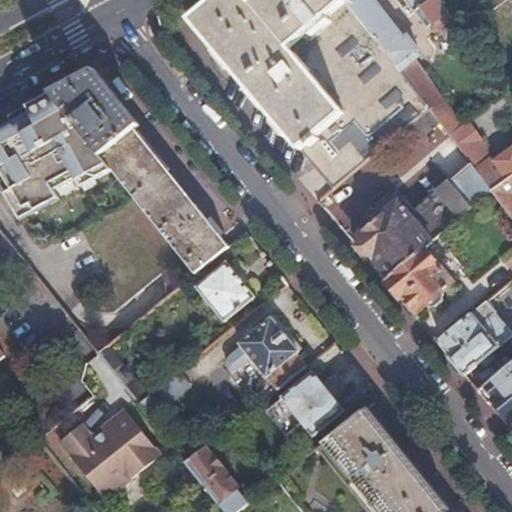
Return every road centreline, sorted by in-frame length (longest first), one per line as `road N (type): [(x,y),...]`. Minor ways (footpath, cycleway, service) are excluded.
road 1 (residential): [(118,13),(511,498)]
road 2 (primary): [(0,76),(118,13)]
